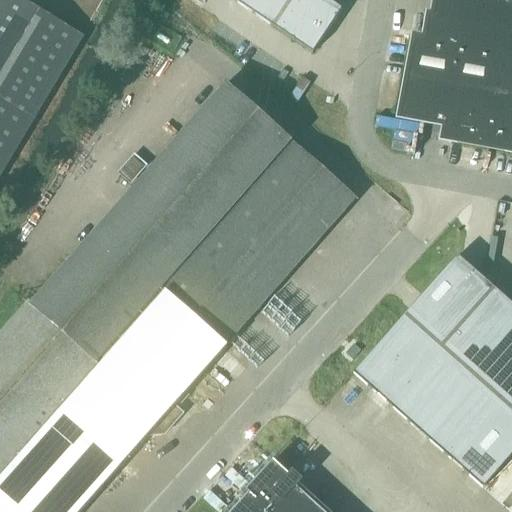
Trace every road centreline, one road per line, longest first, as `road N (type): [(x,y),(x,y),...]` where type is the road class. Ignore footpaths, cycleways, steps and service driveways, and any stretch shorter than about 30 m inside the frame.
road 1 (unclassified): [(278,390),(462,181)]
road 2 (unclassified): [(383,0),(362,139),(377,162),(394,170)]
road 3 (unclassified): [(412,511),(278,390)]
road 4 (unclassified): [(167,511),(278,390)]
